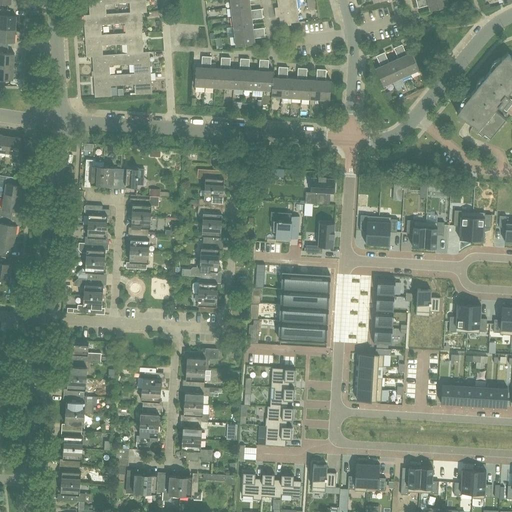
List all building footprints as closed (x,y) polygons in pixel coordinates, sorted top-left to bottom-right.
[(106,4),(118,3),(117,0),(88,0),(90,14),(90,15),(106,14),(106,4)] [(141,12),(147,12),(146,0),(117,0),(118,3),(130,3),(131,12),(141,12)] [(296,0),(278,0),(277,0),(278,7),(275,7),(276,17),(279,17),(280,24),(299,22),(296,0)] [(447,0),(429,0),(417,3),(418,8),(429,5),(430,10),(449,5),(447,0)] [(232,17),(262,13),(262,8),(251,10),(250,5),(231,7),(232,17)] [(0,28),(16,29),(16,16),(10,16),(10,10),(0,9),(0,28)] [(142,32),(141,12),(131,12),(112,13),(113,24),(125,23),(126,33),(142,32)] [(101,25),(113,24),(112,13),(106,14),(90,15),(90,14),(84,15),(85,36),(102,35),(102,34),(101,25)] [(234,26),(253,24),(252,19),(263,17),(262,13),(232,17),(234,26)] [(235,36),(265,32),(264,28),(253,29),(253,24),(234,26),(235,36)] [(15,42),(16,29),(0,28),(0,47),(8,48),(8,42),(15,42)] [(143,52),(142,32),(126,33),(114,34),(114,44),(126,44),(127,53),(143,52)] [(265,32),(235,36),(236,46),(255,43),(254,38),(265,36),(265,32)] [(102,45),(114,44),(114,34),(102,34),(102,35),(85,36),(87,57),(93,56),(92,56),(103,55),(102,45)] [(398,46),(410,73),(419,69),(412,52),(406,54),(402,44),(398,46)] [(402,77),(410,73),(398,46),(394,48),(398,58),(394,60),(402,77)] [(0,65),(14,66),(15,53),(8,53),(8,48),(0,47),(0,65)] [(134,73),(151,72),(149,51),(143,52),(127,53),(121,54),(122,65),(134,64),(134,73)] [(402,77),(394,60),(389,62),(385,52),(380,54),(393,81),(402,77)] [(457,113),(467,119),(470,121),(474,124),(473,126),(482,134),(484,132),(490,137),(506,118),(495,109),(498,105),(501,108),(503,106),(506,109),(507,107),(507,106),(508,105),(509,105),(510,103),(511,101),(509,99),(510,97),(507,95),(511,91),(511,57),(507,52),(496,63),(477,86),(466,100),(457,113)] [(110,65),(122,65),(121,54),(103,55),(92,56),(93,56),(94,76),(110,75),(110,65)] [(384,85),(393,81),(380,54),(376,56),(381,66),(376,68),(384,85)] [(205,86),(207,56),(202,56),(202,67),(196,66),(195,85),(205,86)] [(215,87),(216,68),(211,67),(211,56),(207,56),(205,86),(215,87)] [(224,87),(226,57),(221,57),(221,68),(216,68),(215,87),(224,87)] [(234,88),(235,69),(230,68),(230,58),(226,57),(224,87),(234,88)] [(243,88),(245,58),(241,58),(240,69),(235,69),(234,88),(243,88)] [(253,89),(254,70),(249,70),(250,59),(245,58),(243,88),(253,89)] [(263,89),(264,60),(260,59),(259,70),(254,70),(253,89),(263,89)] [(273,77),(274,71),(268,71),(269,60),(264,60),(263,89),(272,90),(273,77)] [(14,66),(0,65),(0,78),(13,79),(14,66)] [(282,97),(283,67),(279,66),(278,77),(273,77),(272,90),(272,96),(282,97)] [(291,97),(292,78),(287,78),(288,67),(283,67),(282,97),(291,97)] [(301,98),(303,68),(298,68),(297,78),(292,78),(291,97),(301,98)] [(310,98),(312,79),(306,79),(307,68),(303,68),(301,98),(310,98)] [(320,99),(322,69),(317,69),(317,80),(312,79),(310,98),(320,99)] [(322,69),(320,99),(330,100),(331,81),(326,80),(326,69),(322,69)] [(122,74),(123,85),(135,84),(136,94),(152,93),(151,72),(134,73),(122,74)] [(111,85),(123,85),(122,74),(110,75),(94,76),(95,97),(112,96),(111,85)] [(0,151),(6,152),(8,136),(0,134),(0,151)] [(8,136),(6,152),(12,153),(12,156),(13,157),(18,157),(18,156),(22,157),(21,162),(27,163),(29,148),(19,146),(21,138),(8,136)] [(86,159),(85,177),(90,177),(91,179),(91,184),(102,185),(104,166),(104,162),(97,162),(95,160),(94,160),(86,159)] [(138,187),(138,175),(144,176),(145,168),(144,167),(143,165),(141,164),(135,164),(135,168),(127,167),(127,169),(121,168),(120,178),(126,179),(126,186),(138,187)] [(104,166),(102,185),(114,185),(114,178),(120,178),(121,168),(115,168),(115,166),(104,166)] [(216,178),(217,170),(198,168),(197,177),(203,179),(205,179),(205,189),(223,190),(224,179),(224,178),(216,178)] [(0,195),(4,196),(21,199),(23,186),(17,185),(18,178),(2,175),(0,175),(0,195)] [(305,202),(305,203),(320,204),(320,202),(320,195),(325,195),(325,192),(334,193),(335,179),(326,178),(326,176),(319,176),(318,178),(311,177),(310,192),(306,191),(305,202)] [(450,193),(451,184),(435,183),(434,192),(450,193)] [(223,190),(205,189),(204,198),(199,198),(199,200),(191,199),(190,205),(198,206),(215,207),(215,201),(223,201),(223,190)] [(151,216),(152,207),(158,207),(159,196),(150,195),(150,199),(140,198),(140,204),(133,204),(132,215),(151,216)] [(19,211),(21,199),(4,196),(2,209),(0,208),(0,215),(12,217),(13,210),(19,211)] [(85,204),(85,212),(90,212),(90,214),(89,214),(88,225),(107,226),(107,215),(102,215),(103,208),(103,205),(89,204),(85,204)] [(215,207),(198,206),(198,213),(203,214),(203,224),(221,225),(222,214),(222,213),(215,213),(215,207)] [(455,209),(454,225),(460,226),(460,239),(471,239),(473,211),(461,211),(461,210),(455,209)] [(473,211),(471,239),(483,240),(484,227),(491,227),(492,214),(485,214),(485,212),(473,211)] [(361,214),(360,230),(366,230),(365,243),(377,244),(379,216),(367,215),(361,214)] [(12,217),(0,215),(0,235),(15,238),(17,225),(11,224),(12,217)] [(138,233),(149,234),(149,228),(150,228),(151,216),(132,215),(131,227),(139,227),(138,233)] [(274,220),(273,231),(276,231),(275,239),(291,240),(291,235),(298,235),(300,216),(292,215),(282,215),(282,219),(279,219),(279,220),(274,219),(274,220)] [(500,215),(499,226),(506,227),(505,241),(511,241),(511,222),(506,222),(506,215),(500,215)] [(379,216),(377,244),(389,245),(390,232),(397,232),(398,219),(391,218),(391,217),(379,216)] [(407,219),(406,232),(413,233),(412,246),(424,247),(426,221),(414,220),(407,219)] [(426,221),(424,247),(436,247),(437,234),(444,235),(444,222),(437,221),(437,222),(426,221)] [(306,244),(306,252),(322,253),(322,246),(333,247),(334,238),(334,237),(334,233),(335,233),(335,232),(334,232),(335,223),(320,222),(318,245),(306,244)] [(221,225),(203,224),(202,235),(203,235),(203,241),(213,242),(213,236),(221,236),(221,225)] [(85,236),(85,243),(98,243),(99,237),(106,238),(107,226),(88,225),(87,236),(85,236)] [(179,226),(171,225),(170,235),(178,235),(179,226)] [(130,250),(149,251),(150,240),(148,240),(149,234),(138,233),(138,239),(131,239),(130,250)] [(13,251),(15,238),(0,235),(0,255),(6,257),(7,250),(13,251)] [(213,242),(203,241),(203,247),(201,247),(200,258),(219,260),(220,248),(213,248),(213,242)] [(98,243),(85,243),(79,242),(79,249),(81,252),(86,252),(86,260),(105,261),(105,250),(98,249),(98,243)] [(149,251),(130,250),(129,262),(137,262),(136,268),(147,269),(147,263),(148,263),(149,251)] [(6,257),(0,255),(0,280),(9,282),(11,265),(5,264),(6,257)] [(191,269),(191,275),(201,276),(211,277),(211,271),(218,271),(219,260),(200,258),(200,263),(197,263),(197,266),(193,266),(191,268),(191,269)] [(86,260),(86,267),(83,267),(76,274),(79,277),(96,278),(97,272),(104,273),(105,261),(86,260)] [(265,264),(256,264),(255,287),(262,288),(264,288),(265,264)] [(287,273),(286,290),(325,293),(326,275),(287,273)] [(194,283),(193,292),(194,293),(198,293),(217,295),(218,283),(210,283),(211,277),(201,276),(201,280),(201,282),(199,282),(195,282),(194,283)] [(79,277),(75,280),(75,285),(84,285),(84,295),(103,296),(103,285),(96,284),(96,278),(79,277)] [(378,280),(377,295),(394,296),(394,294),(400,294),(401,282),(395,282),(395,279),(378,278),(378,280)] [(417,288),(416,315),(429,316),(430,311),(440,312),(441,297),(431,297),(431,289),(417,288)] [(286,290),(285,306),(324,308),(325,293),(286,290)] [(198,293),(198,305),(199,305),(199,311),(211,312),(211,306),(216,306),(216,305),(217,295),(198,293)] [(103,296),(84,295),(83,305),(79,305),(78,306),(77,312),(94,313),(95,307),(102,308),(103,296)] [(377,295),(376,311),(393,312),(394,296),(377,295)] [(261,303),(253,303),(252,318),(260,319),(261,303)] [(450,316),(449,331),(456,332),(456,331),(468,332),(469,304),(457,303),(457,316),(450,316)] [(469,304),(468,332),(480,333),(480,331),(486,331),(487,318),(480,318),(481,305),(469,304)] [(285,306),(284,321),(323,323),(324,308),(285,306)] [(494,319),(493,332),(500,332),(500,334),(511,335),(511,330),(511,306),(502,306),(501,319),(494,319)] [(376,311),(375,327),(392,328),(393,312),(376,311)] [(244,335),(245,322),(237,321),(236,329),(238,329),(238,335),(244,335)] [(284,321),(283,338),(322,341),(323,323),(284,321)] [(374,342),(374,343),(391,344),(392,343),(391,343),(392,328),(375,327),(374,342)] [(101,353),(88,352),(89,343),(87,343),(70,342),(69,354),(77,354),(76,360),(86,361),(101,362),(101,353)] [(205,369),(208,369),(209,360),(211,358),(217,358),(219,357),(219,348),(205,347),(205,351),(195,351),(195,357),(187,357),(187,368),(205,369)] [(359,353),(359,365),(378,366),(378,367),(383,367),(384,359),(384,355),(391,355),(391,349),(376,348),(375,354),(359,353)] [(68,377),(86,378),(87,367),(86,367),(86,361),(76,360),(76,366),(68,366),(68,377)] [(359,365),(358,376),(378,377),(378,367),(378,366),(359,365)] [(140,367),(140,371),(145,371),(144,377),(143,377),(142,389),(161,390),(161,379),(156,378),(156,372),(156,368),(140,367)] [(272,367),(271,386),(289,388),(289,381),(295,381),(295,369),(272,367)] [(205,381),(205,380),(210,380),(211,369),(208,369),(205,369),(187,368),(186,380),(193,380),(193,386),(203,387),(203,381),(205,381)] [(358,376),(357,388),(382,389),(383,377),(378,377),(358,376)] [(67,389),(74,389),(74,395),(84,396),(84,390),(86,390),(86,378),(68,377),(67,389)] [(442,384),(441,403),(452,403),(453,384),(442,384)] [(453,384),(452,403),(463,404),(464,385),(453,384)] [(464,385),(463,404),(474,405),(475,386),(464,385)] [(218,387),(210,387),(203,387),(193,386),(193,392),(185,392),(185,403),(203,404),(204,396),(210,396),(210,392),(218,393),(218,392),(223,392),(223,388),(218,387)] [(288,400),(294,400),(294,388),(289,388),(271,386),(271,387),(274,388),(274,398),(270,398),(270,406),(288,407),(288,400)] [(475,386),(474,405),(484,405),(486,386),(475,386)] [(486,386),(484,405),(495,406),(496,387),(486,386)] [(496,387),(495,406),(507,407),(508,388),(496,387)] [(357,388),(357,400),(381,401),(382,389),(357,388)] [(142,389),(141,400),(143,400),(143,406),(152,407),(153,401),(160,401),(161,390),(142,389)] [(66,401),(66,412),(84,413),(92,413),(93,404),(94,404),(94,396),(92,396),(84,396),(74,395),(72,395),(72,401),(66,401)] [(208,422),(208,414),(203,413),(203,404),(185,403),(184,415),(191,415),(191,421),(208,422)] [(266,417),(265,425),(287,426),(287,419),(292,419),(293,407),(288,407),(270,406),(267,405),(267,417),(266,417)] [(141,412),(140,424),(159,425),(159,413),(152,413),(152,407),(143,406),(142,412),(141,412)] [(65,423),(65,424),(72,424),(72,430),(82,430),(82,424),(84,425),(84,413),(66,412),(65,423)] [(182,438),(201,439),(202,427),(200,427),(201,423),(208,423),(208,422),(191,421),(191,427),(183,427),(182,438)] [(136,441),(136,442),(137,442),(148,442),(148,443),(152,443),(158,443),(158,442),(159,425),(140,424),(139,435),(137,435),(136,441)] [(266,426),(265,445),(285,446),(286,438),(291,439),(292,426),(287,426),(265,425),(265,426),(266,426)] [(64,447),(82,448),(83,437),(82,436),(82,430),(72,430),(72,436),(64,435),(64,436),(64,447)] [(201,449),(201,439),(182,438),(181,455),(188,456),(188,457),(192,457),(192,460),(198,460),(199,456),(201,457),(201,460),(212,461),(213,449),(201,449)] [(70,465),(80,465),(80,459),(82,460),(82,448),(64,447),(63,458),(70,459),(70,465)] [(348,487),(348,489),(354,489),(354,491),(366,491),(368,463),(356,462),(355,476),(349,475),(348,487)] [(368,463),(366,491),(367,491),(367,489),(378,490),(385,491),(386,477),(379,477),(380,464),(368,463)] [(313,464),(312,490),(325,491),(326,486),(336,487),(337,473),(326,472),(327,465),(313,464)] [(62,482),(80,483),(81,471),(79,471),(80,465),(70,465),(70,471),(62,470),(62,471),(62,482)] [(402,478),(401,494),(408,494),(408,491),(419,492),(421,466),(409,466),(409,467),(408,479),(402,478)] [(421,466),(419,492),(421,492),(431,493),(438,494),(439,481),(432,480),(433,467),(421,466)] [(455,482),(454,495),(461,495),(461,492),(472,493),(472,498),(474,470),(462,469),(461,482),(455,482)] [(127,477),(126,491),(133,492),(145,492),(146,474),(139,473),(139,470),(135,470),(134,477),(127,477)] [(474,470),(472,498),(484,498),(485,497),(491,497),(492,484),(485,483),(486,470),(474,470)] [(243,472),(242,495),(253,496),(253,499),(262,499),(262,496),(261,496),(262,478),(255,478),(256,472),(243,472)] [(225,481),(225,474),(203,473),(203,480),(225,481)] [(262,478),(261,496),(262,496),(281,497),(281,494),(280,494),(281,479),(274,479),(275,473),(262,473),(262,478)] [(146,474),(145,492),(156,493),(157,492),(163,492),(163,482),(157,482),(158,474),(157,474),(146,474)] [(228,474),(225,474),(225,481),(225,483),(225,484),(230,484),(234,485),(235,480),(235,479),(233,479),(233,475),(228,474)] [(281,479),(280,494),(281,494),(292,494),(291,498),(300,498),(301,480),(294,480),(294,475),(282,474),(281,479)] [(163,482),(163,492),(162,500),(166,500),(168,499),(170,498),(171,496),(172,494),(180,494),(181,476),(170,475),(169,483),(163,482)] [(192,494),(194,494),(193,501),(202,501),(203,492),(198,492),(198,484),(192,484),(192,476),(181,476),(180,494),(191,495),(192,494)] [(79,501),(78,510),(84,510),(84,501),(85,501),(85,493),(80,493),(80,483),(62,482),(61,493),(68,494),(68,500),(79,501)] [(340,487),(339,496),(347,497),(348,489),(348,487),(340,487)]
